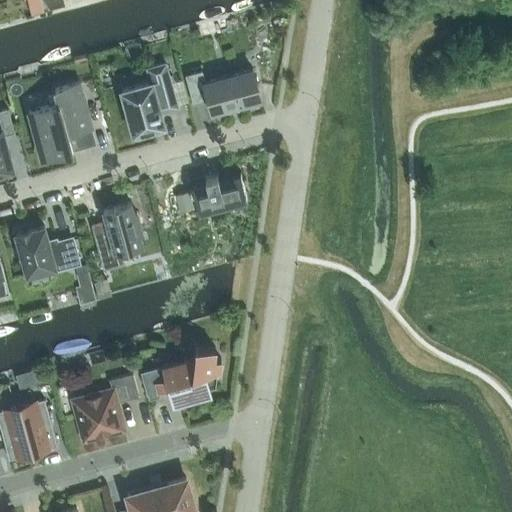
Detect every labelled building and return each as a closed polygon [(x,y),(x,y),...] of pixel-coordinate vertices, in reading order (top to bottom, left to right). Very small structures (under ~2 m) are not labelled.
[(150,81),(121,89),(134,136),(149,131),(148,128),(164,124),(160,111),(176,106),(177,110),(178,109),(165,62),(147,67),(150,81)] [(185,74),(192,103),(209,99),(212,111),(260,98),(252,67),(205,80),(202,69),(185,74)] [(28,110),(41,157),(63,151),(64,154),(73,151),(68,132),(91,126),(79,81),(54,88),(58,102),(28,110)] [(0,168),(10,166),(2,135),(14,132),(7,107),(0,109),(0,168)] [(198,207),(218,201),(246,194),(240,171),(218,177),(217,173),(205,176),(206,180),(191,184),(198,207)] [(188,191),(175,195),(180,212),(193,208),(188,191)] [(106,219),(91,223),(103,268),(124,262),(121,249),(142,244),(139,233),(142,233),(136,211),(133,211),(130,201),(103,209),(106,219)] [(18,232),(16,232),(27,273),(54,266),(54,268),(79,261),(72,236),(56,240),(55,238),(48,240),(43,225),(30,228),(30,227),(17,230),(18,232)] [(0,294),(9,293),(0,261),(0,294)] [(85,263),(75,266),(77,274),(87,271),(85,263)] [(95,298),(87,271),(77,274),(80,285),(75,286),(80,302),(95,298)] [(193,356),(140,370),(146,394),(168,388),(170,397),(178,395),(182,410),(183,410),(179,395),(215,385),(216,370),(219,369),(220,357),(213,357),(215,347),(195,344),(193,356)] [(136,360),(127,362),(129,371),(138,368),(136,360)] [(40,369),(30,371),(34,385),(43,382),(40,369)] [(139,395),(132,372),(109,379),(111,388),(74,399),(84,437),(123,427),(116,402),(139,395)] [(0,409),(0,427),(8,458),(57,445),(44,398),(0,409)] [(131,509),(118,511),(185,511),(195,509),(186,477),(127,493),(131,509)]
